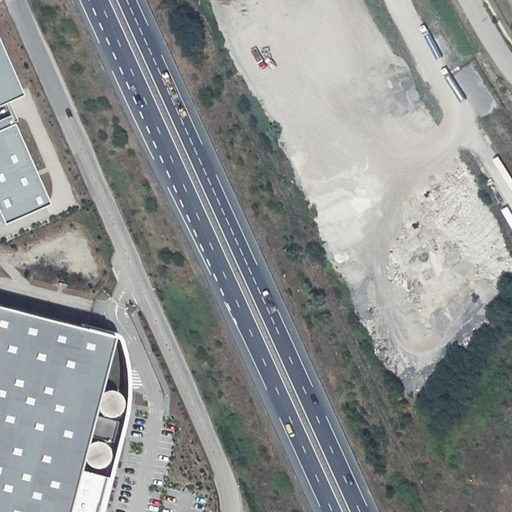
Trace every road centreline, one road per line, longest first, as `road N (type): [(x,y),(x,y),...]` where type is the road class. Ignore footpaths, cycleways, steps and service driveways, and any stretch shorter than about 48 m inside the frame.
road 1 (motorway): [(360,511),(126,0)]
road 2 (motorway): [(99,0),(332,511)]
road 3 (unclassified): [(17,0),(230,486),(233,511)]
road 4 (unknown): [(394,0),(511,212)]
